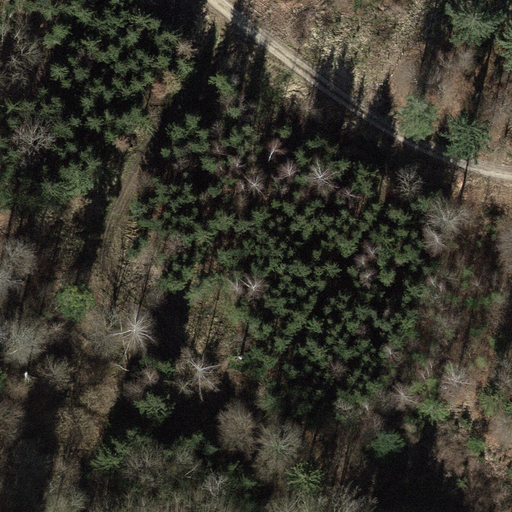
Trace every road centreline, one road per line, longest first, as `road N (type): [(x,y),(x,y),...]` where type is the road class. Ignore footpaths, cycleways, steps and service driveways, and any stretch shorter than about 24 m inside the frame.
road 1 (track): [(314,511),(200,357),(105,270),(111,220),(145,139),(236,18)]
road 2 (track): [(511,173),(448,158),(386,123),(213,0)]
